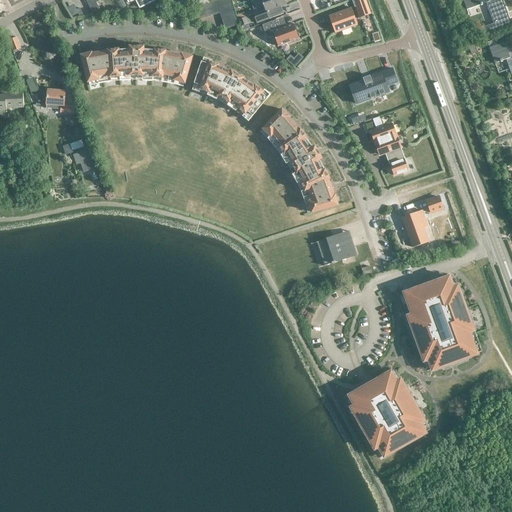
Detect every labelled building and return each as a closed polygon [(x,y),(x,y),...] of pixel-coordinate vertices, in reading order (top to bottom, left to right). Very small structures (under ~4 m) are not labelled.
[(88,0),(86,1),(92,13),(100,9),(97,3),(100,1),(99,0),(88,0)] [(228,0),(220,0),(195,8),(199,19),(221,12),(226,28),(237,24),(228,0)] [(261,0),(264,8),(252,12),(257,24),(269,19),(283,14),(281,7),(286,4),(284,0),(261,0)] [(365,0),(352,0),(359,18),(370,14),(365,0)] [(463,0),(467,10),(486,4),(493,24),(487,26),(489,33),(511,25),(509,19),(502,0),(463,0)] [(351,8),(329,17),(335,33),(357,25),(351,8)] [(293,24),(273,32),(278,47),(299,39),(293,24)] [(13,51),(21,48),(17,37),(9,40),(13,51)] [(511,77),(511,45),(510,41),(497,46),(495,40),(487,43),(495,64),(506,60),(511,77)] [(130,50),(119,51),(119,50),(108,51),(108,52),(92,55),(92,53),(81,56),(88,83),(97,80),(98,84),(111,82),(111,78),(120,77),(120,81),(130,81),(131,76),(142,76),(142,81),(153,81),(153,77),(162,78),(161,82),(174,85),(175,81),(185,84),(192,57),(182,54),(181,55),(165,52),(166,51),(155,50),(155,51),(144,50),(144,47),(130,47),(130,50)] [(231,71),(231,73),(218,67),(219,66),(210,63),(211,60),(203,57),(201,63),(202,63),(195,83),(194,83),(192,90),(200,93),(201,90),(208,92),(207,96),(217,100),(219,97),(229,103),(227,106),(236,112),(238,109),(244,114),(242,117),(248,122),(253,116),(267,99),(270,95),(264,90),(262,92),(255,86),(254,87),(243,80),(244,78),(231,71)] [(364,81),(350,86),(357,104),(388,92),(386,87),(397,83),(392,69),(380,73),(381,75),(371,79),(370,76),(363,78),(364,81)] [(74,114),(75,107),(64,105),(66,92),(56,91),(57,90),(51,90),(48,90),(46,108),(61,110),(61,113),(74,114)] [(0,109),(6,109),(6,107),(24,107),(23,93),(6,94),(6,96),(0,96),(0,109)] [(300,130),(299,130),(289,118),(290,117),(282,110),(263,129),(270,136),(267,139),(276,149),(279,146),(284,154),(281,156),(286,165),(290,162),(296,172),(292,175),(297,184),(300,182),(304,190),(301,192),(305,204),(309,203),(311,213),(338,206),(335,195),(334,195),(328,180),(329,180),(325,170),(324,170),(319,160),(322,159),(315,147),(312,148),(306,139),(307,139),(300,130)] [(392,125),(371,132),(375,144),(396,136),(392,125)] [(396,136),(375,144),(379,155),(386,152),(391,165),(404,160),(399,148),(400,147),(396,136)] [(81,140),(70,144),(73,150),(84,146),(81,140)] [(87,151),(74,156),(77,164),(81,163),(84,170),(89,168),(90,170),(95,168),(88,150),(86,150),(87,151)] [(391,165),(390,165),(394,176),(408,171),(404,160),(391,165)] [(439,197),(426,202),(431,213),(443,209),(439,197)] [(422,210),(402,218),(413,248),(428,242),(423,228),(428,227),(422,210)] [(341,234),(316,242),(324,266),(349,258),(349,257),(357,255),(352,239),(344,241),(341,234)] [(453,288),(450,277),(404,294),(412,315),(408,317),(424,362),(429,360),(432,371),(478,355),(470,333),(474,331),(458,286),(453,288)] [(355,406),(351,408),(375,450),(379,448),(385,458),(426,434),(421,424),(425,421),(401,380),(397,382),(391,372),(349,396),(355,406)]
